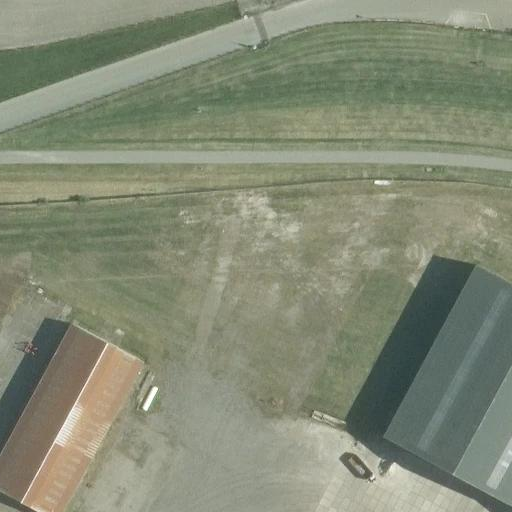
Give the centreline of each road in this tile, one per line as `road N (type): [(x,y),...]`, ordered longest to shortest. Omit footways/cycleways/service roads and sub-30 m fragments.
road 1 (unclassified): [(0,159),(387,158),(511,169)]
road 2 (unclassified): [(0,119),(299,14),(386,0)]
